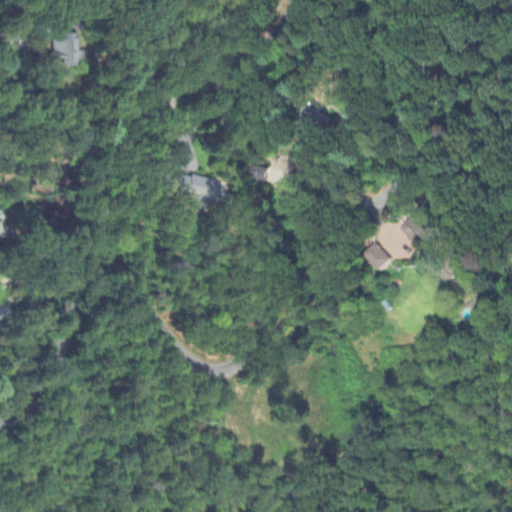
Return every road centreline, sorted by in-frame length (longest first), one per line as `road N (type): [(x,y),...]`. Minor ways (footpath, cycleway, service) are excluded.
road 1 (residential): [(0,412),(53,365),(77,307),(103,273),(117,271),(135,286),(173,346),(195,362),(214,364),(231,353),(283,213),(314,198),(363,200),(389,182),(397,120),(381,0)]
road 2 (residential): [(284,0),(263,36),(239,55),(119,115),(99,119),(9,98)]
